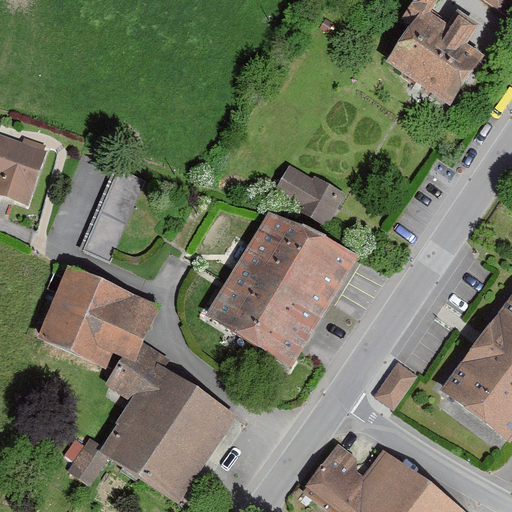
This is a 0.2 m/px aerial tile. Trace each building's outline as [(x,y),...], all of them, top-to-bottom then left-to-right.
[(511,0),(471,0),(510,24),(511,21),(511,0)] [(476,64),(414,22),(381,69),(443,112),(476,64)] [(36,151),(0,138),(0,192),(19,199),(36,151)] [(338,202),(286,173),(272,198),(324,227),(338,202)] [(86,250),(115,258),(136,189),(108,180),(86,250)] [(356,259),(275,215),(218,318),(299,362),(356,259)] [(60,275),(31,340),(132,401),(91,461),(171,511),(173,511),(231,422),(134,357),(153,315),(60,275)] [(511,428),(511,290),(476,338),(431,396),(499,446),(511,428)] [(397,360),(373,397),(395,411),(419,374),(397,360)] [(341,511),(368,476),(332,451),(299,496),(321,511),(341,511)] [(456,511),(381,458),(368,476),(341,511),(456,511)]
